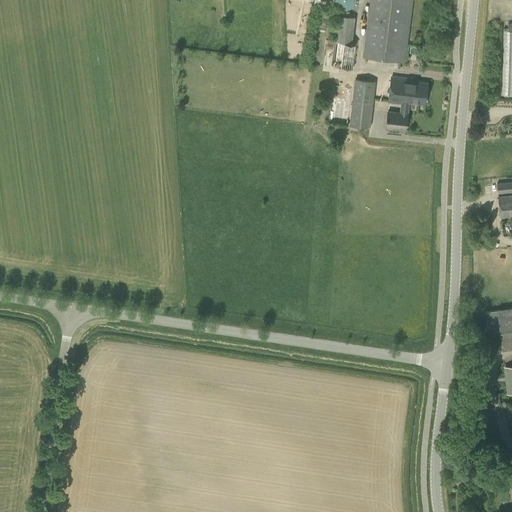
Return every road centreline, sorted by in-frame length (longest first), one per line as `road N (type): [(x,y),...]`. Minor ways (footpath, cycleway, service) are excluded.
road 1 (unclassified): [(447,364),(69,306)]
road 2 (tertiary): [(447,364),(473,0)]
road 3 (unclassified): [(42,511),(69,306)]
road 4 (tertiary): [(437,511),(447,364)]
